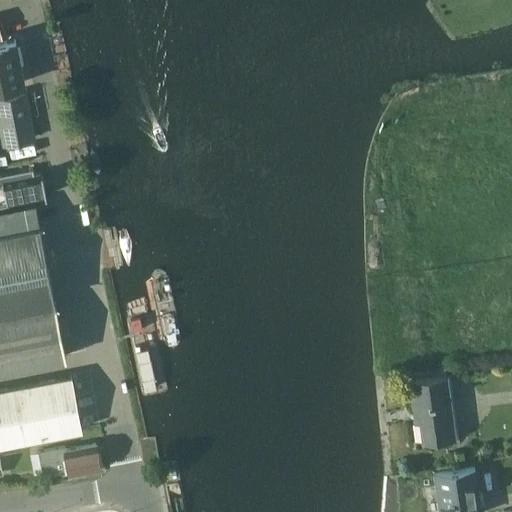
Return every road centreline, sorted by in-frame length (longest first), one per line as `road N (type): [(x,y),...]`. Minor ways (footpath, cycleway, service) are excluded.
road 1 (residential): [(141,492),(68,167),(21,3)]
road 2 (tertiary): [(0,510),(141,492)]
